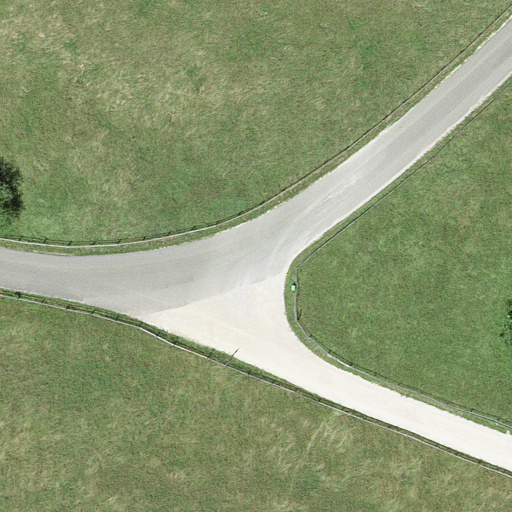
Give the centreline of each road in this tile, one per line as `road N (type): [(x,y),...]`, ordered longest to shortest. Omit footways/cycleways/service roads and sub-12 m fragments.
road 1 (unclassified): [(0,263),(134,279),(194,276),(260,251),(357,186),(511,42)]
road 2 (track): [(194,276),(232,328),(264,349),(511,449)]
